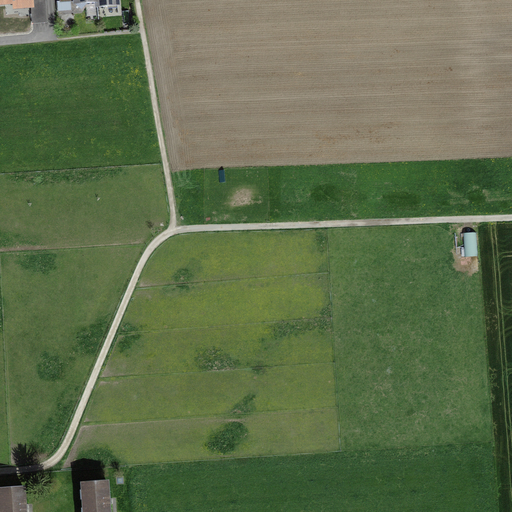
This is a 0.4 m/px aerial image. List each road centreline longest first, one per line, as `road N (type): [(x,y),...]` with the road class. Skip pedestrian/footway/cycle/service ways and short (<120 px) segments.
road 1 (track): [(174,230),(511,217)]
road 2 (track): [(0,471),(56,459),(145,259),(174,230)]
road 3 (track): [(174,230),(138,0)]
